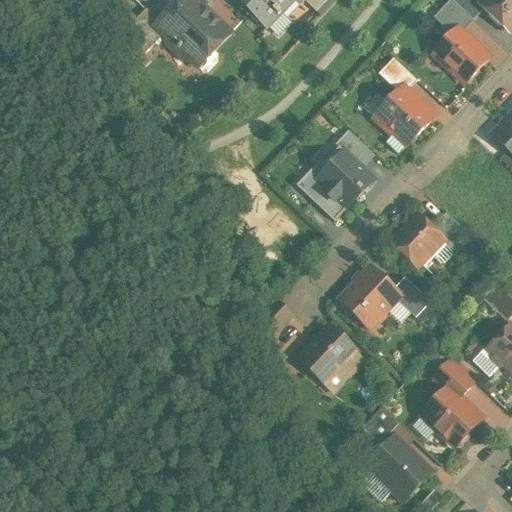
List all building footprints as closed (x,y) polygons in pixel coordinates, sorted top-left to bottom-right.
[(182,0),(160,24),(155,29),(163,37),(167,41),(167,47),(172,51),(177,51),(194,67),(210,51),(214,55),(231,36),(197,3),(199,1),(197,0),(182,0)] [(235,0),(267,30),(278,18),(279,19),(283,16),(281,14),(293,2),(300,8),(305,3),(307,2),(304,0),(235,0)] [(330,0),(304,0),(307,2),(305,3),(316,14),(330,0)] [(472,18),(452,0),(434,20),(444,29),(452,20),(462,29),(472,18)] [(511,0),(484,0),(483,2),(483,7),(488,12),(489,18),(497,26),(503,26),(511,34),(511,33),(511,0)] [(147,11),(122,37),(144,58),(144,57),(163,37),(155,29),(160,24),(147,11)] [(472,46),(457,32),(435,56),(466,85),(489,61),(479,52),(479,50),(474,46),(472,46)] [(144,58),(122,37),(113,47),(137,78),(151,64),(144,57),(144,58)] [(210,51),(194,67),(198,71),(199,70),(202,74),(208,74),(217,63),(217,58),(214,55),(210,51)] [(417,83),(394,60),(379,77),(399,96),(405,89),(409,92),(417,83)] [(409,92),(405,89),(399,96),(375,121),(393,138),(396,135),(409,147),(436,118),(409,92)] [(511,117),(493,137),(511,155),(511,117)] [(375,158),(349,133),(336,147),(344,156),(345,155),(363,171),(375,158)] [(344,156),(317,185),(346,213),(374,183),(363,171),(345,155),(344,156)] [(469,236),(447,215),(431,232),(444,244),(442,245),(452,254),(469,236)] [(431,232),(417,219),(408,229),(406,229),(401,234),(401,236),(392,245),(419,270),(431,257),(442,245),(444,244),(431,232)] [(452,254),(442,245),(431,257),(441,265),(445,265),(452,258),(452,254)] [(371,270),(340,303),(369,331),(376,324),(376,323),(381,323),(385,319),(384,314),(385,314),(397,302),(401,298),(394,292),(371,270)] [(431,305),(405,280),(394,292),(401,298),(397,302),(416,321),(431,305)] [(511,324),(511,300),(497,286),(482,301),(509,327),(511,324)] [(258,324),(256,326),(271,341),(293,318),(278,303),(258,324)] [(511,327),(487,351),(490,354),(490,362),(498,370),(506,370),(507,370),(511,374),(511,327)] [(329,329),(299,362),(326,388),(357,355),(329,329)] [(475,384),(452,362),(439,376),(451,388),(462,398),(475,384)] [(462,398),(451,388),(423,418),(455,449),(458,447),(461,447),(468,440),(467,436),(482,421),(462,403),(462,398)] [(399,427),(381,410),(363,430),(384,451),(395,440),(391,436),(399,427)] [(431,475),(395,440),(384,451),(368,469),(404,504),(431,475)]
